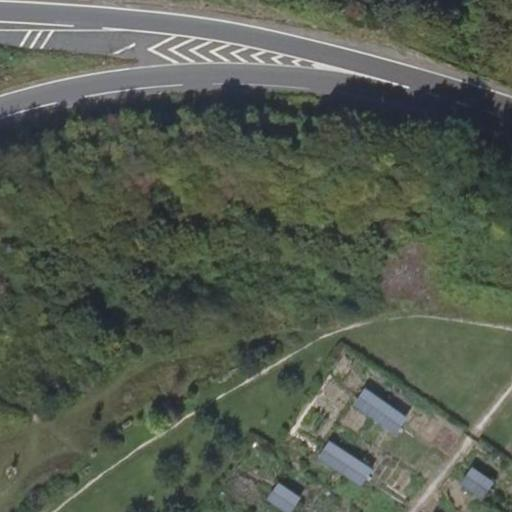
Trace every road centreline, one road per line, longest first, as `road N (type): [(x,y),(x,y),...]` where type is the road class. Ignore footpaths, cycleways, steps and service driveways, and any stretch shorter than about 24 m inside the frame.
road 1 (trunk): [(0,12),(218,32),(342,60),(401,85)]
road 2 (trunk): [(0,110),(162,76),(401,85)]
